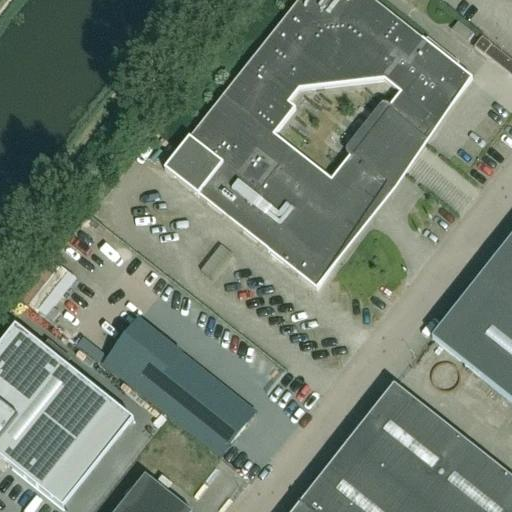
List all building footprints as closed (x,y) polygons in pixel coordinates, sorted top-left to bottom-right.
[(369,0),(301,0),(165,173),(198,200),(199,199),(267,253),(267,254),(317,293),(388,187),(388,186),(388,185),(388,184),(422,140),(424,140),(425,140),(426,139),(472,81),(456,69),(459,65),(428,40),(425,44),(369,0)] [(509,110),(511,106),(511,62),(482,39),(474,49),(484,57),(485,57),(511,78),(511,85),(499,103),(509,110)] [(511,511),(511,240),(432,341),(511,406),(511,481),(395,389),(296,511),(511,511)] [(103,328),(107,321),(90,310),(86,317),(103,328)] [(74,311),(59,332),(70,340),(85,319),(74,311)] [(139,322),(103,367),(220,461),(257,416),(139,322)] [(0,461),(40,493),(111,405),(17,330),(0,350),(0,461)] [(445,370),(440,377),(458,390),(463,383),(445,370)] [(188,511),(146,478),(118,511),(188,511)]
